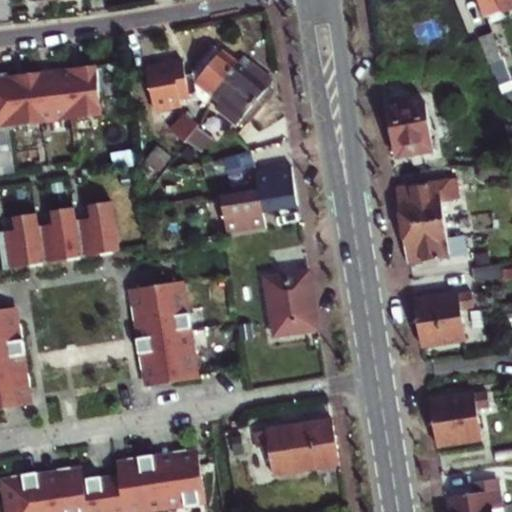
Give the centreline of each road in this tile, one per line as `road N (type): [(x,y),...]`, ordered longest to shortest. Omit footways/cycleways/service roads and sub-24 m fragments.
road 1 (tertiary): [(316,0),(377,382)]
road 2 (residential): [(377,382),(0,443)]
road 3 (residential): [(0,39),(246,0)]
road 4 (tertiary): [(377,382),(397,511)]
